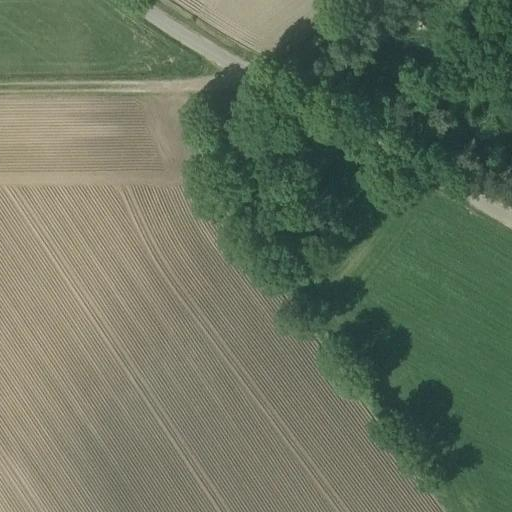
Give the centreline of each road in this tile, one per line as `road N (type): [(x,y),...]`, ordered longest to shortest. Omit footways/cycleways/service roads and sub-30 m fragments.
road 1 (unclassified): [(135,0),(511,216)]
road 2 (track): [(0,85),(177,79),(232,61)]
road 3 (track): [(262,274),(205,188),(166,79)]
road 4 (track): [(349,0),(313,27),(232,61)]
